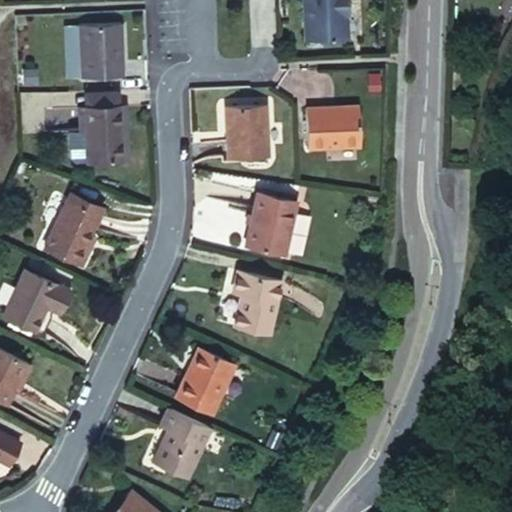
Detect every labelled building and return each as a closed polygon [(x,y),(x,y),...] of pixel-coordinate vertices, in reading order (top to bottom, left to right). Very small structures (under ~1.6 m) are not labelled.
[(301,0),(304,43),(344,42),(343,19),(348,19),(347,0),(301,0)] [(76,24),(78,78),(124,76),(122,23),(76,24)] [(368,75),(368,93),(379,92),(379,75),(368,75)] [(81,97),(82,112),(121,110),(120,95),(81,97)] [(306,106),(307,152),(361,149),(359,103),(306,106)] [(223,106),(225,160),(270,158),(267,104),(223,106)] [(121,110),(82,112),(85,169),(124,167),(121,110)] [(68,192),(65,197),(103,214),(106,209),(68,192)] [(256,193),(242,249),(287,257),(299,201),(256,193)] [(65,197),(41,250),(82,270),(98,237),(93,235),(103,214),(65,197)] [(0,317),(49,341),(60,317),(72,291),(23,268),(0,317)] [(236,270),(230,294),(241,296),(232,329),(271,337),(286,281),(236,270)] [(79,294),(72,291),(60,317),(67,321),(79,294)] [(196,347),(185,371),(190,373),(201,350),(196,347)] [(185,371),(171,400),(213,419),(237,366),(201,350),(190,373),(185,371)] [(0,351),(0,405),(7,409),(31,366),(0,351)] [(183,485),(206,434),(167,415),(158,435),(163,437),(148,469),(183,485)] [(22,445),(0,432),(0,465),(9,470),(22,445)] [(156,511),(130,490),(112,511),(156,511)]
